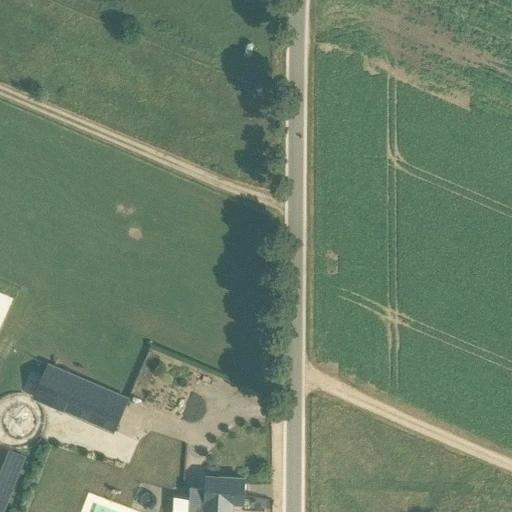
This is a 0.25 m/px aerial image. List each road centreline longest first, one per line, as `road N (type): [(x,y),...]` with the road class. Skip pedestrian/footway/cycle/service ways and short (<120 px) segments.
road 1 (tertiary): [(294,511),(298,0)]
road 2 (track): [(296,204),(242,192),(0,89)]
road 3 (track): [(294,377),(511,469)]
